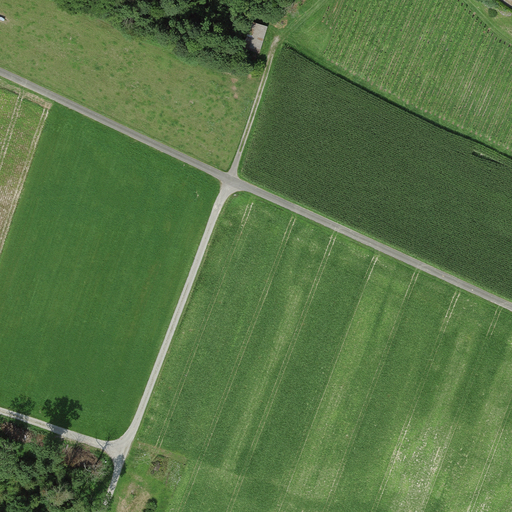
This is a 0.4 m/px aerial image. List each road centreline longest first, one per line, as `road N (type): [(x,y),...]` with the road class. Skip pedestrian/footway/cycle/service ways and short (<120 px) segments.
road 1 (track): [(511,308),(0,75)]
road 2 (track): [(231,180),(102,511)]
road 3 (track): [(231,180),(280,40)]
road 4 (track): [(0,411),(125,452)]
